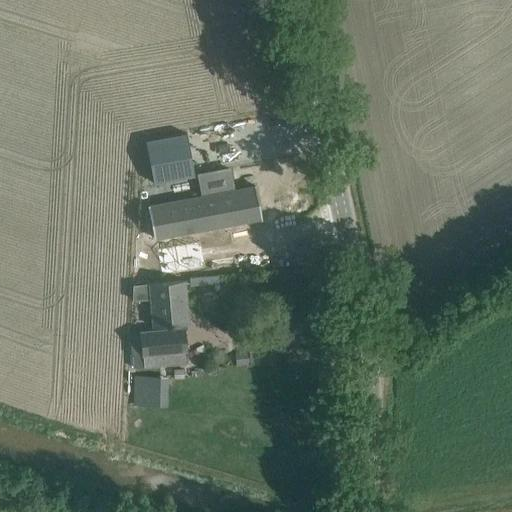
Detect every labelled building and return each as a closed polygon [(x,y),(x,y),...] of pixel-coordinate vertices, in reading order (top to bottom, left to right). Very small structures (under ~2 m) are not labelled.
[(187,133),(145,141),(153,183),(195,175),(187,133)] [(202,197),(147,208),(153,238),(197,230),(240,221),(260,218),(254,187),(235,191),(231,169),(197,174),(202,197)] [(199,246),(144,250),(145,273),(207,268),(227,267),(225,244),(206,246),(199,246)] [(188,324),(184,281),(149,284),(153,327),(188,324)] [(184,328),(130,333),(131,355),(132,355),(133,367),(184,362),(184,351),(186,350),(184,328)] [(247,352),(234,352),(235,366),(248,365),(247,352)] [(183,377),(183,370),(173,370),(173,378),(183,377)] [(145,376),(144,398),(157,399),(157,377),(145,376)]
